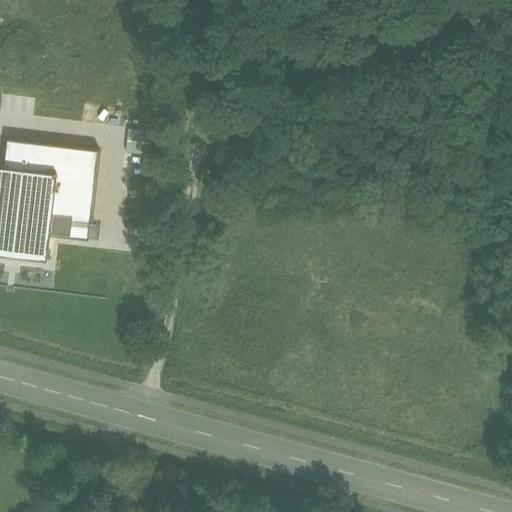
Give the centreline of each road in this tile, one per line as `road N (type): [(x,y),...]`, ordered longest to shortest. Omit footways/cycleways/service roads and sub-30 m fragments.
road 1 (track): [(191,0),(195,153),(162,345),(138,417)]
road 2 (primary): [(478,511),(138,417)]
road 3 (track): [(511,14),(316,73),(195,153)]
road 4 (primary): [(138,417),(0,380)]
